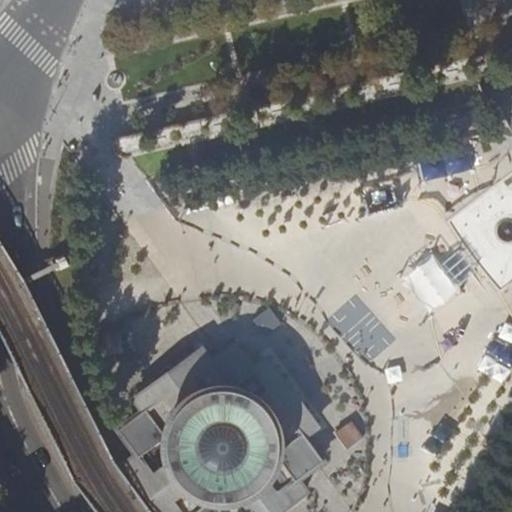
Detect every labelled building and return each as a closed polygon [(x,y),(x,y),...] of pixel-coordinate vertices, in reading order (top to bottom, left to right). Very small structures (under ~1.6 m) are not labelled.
[(511,46),(484,53),(489,74),(496,96),(502,113),(511,134),(511,46)] [(151,187),(167,210),(260,189),(253,163),(249,147),(245,131),(252,129),(256,145),(258,153),(260,162),(265,186),(376,161),(370,136),(368,128),(366,120),(362,103),(370,102),(373,118),(377,135),(383,159),(492,134),(486,111),(482,94),(478,77),(489,74),(484,53),(420,67),(122,135),(116,139),(113,144),(113,150),(116,156),(122,159),(129,158),(141,173),(151,187)] [(498,284),(511,274),(511,213),(509,209),(511,207),(511,198),(506,190),(463,219),(474,237),(469,240),(498,284)] [(272,511),(273,511),(276,511),(278,511),(277,508),(283,504),(284,506),(287,504),(286,502),(291,498),(293,500),(297,497),(295,495),(300,491),(302,493),(306,490),(303,486),(301,488),(294,479),(321,459),(306,439),(318,429),(264,356),(252,365),(235,342),(208,361),(202,354),(204,352),(201,348),(198,350),(200,352),(194,357),(192,355),(189,357),(190,359),(184,363),(183,362),(180,364),(181,366),(176,370),(174,368),(170,371),(172,373),(166,377),(165,375),(162,377),(163,380),(157,384),(156,382),(153,384),(154,386),(148,391),(147,389),(143,391),(145,394),(139,398),(137,396),(134,398),(137,402),(138,401),(145,409),(118,429),(136,453),(123,463),(158,511),(272,511)] [(345,381),(321,395),(335,419),(359,405),(345,381)] [(335,433),(349,449),(364,436),(350,420),(335,433)] [(511,511),(511,422),(510,427),(480,478),(460,511),(511,511)]
